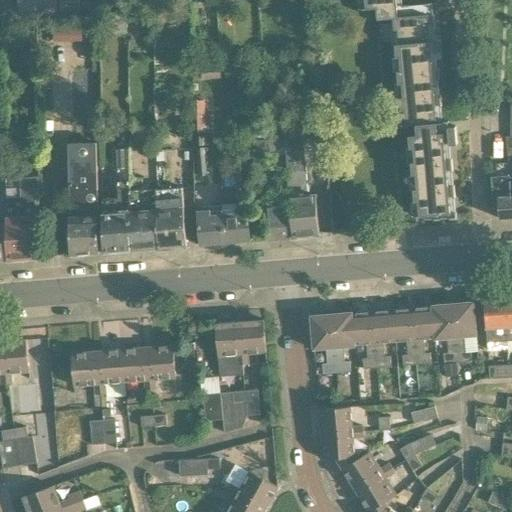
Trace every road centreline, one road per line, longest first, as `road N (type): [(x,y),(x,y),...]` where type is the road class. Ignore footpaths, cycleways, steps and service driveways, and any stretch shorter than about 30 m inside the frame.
road 1 (residential): [(0,298),(287,276)]
road 2 (residential): [(322,511),(304,466),(287,276)]
road 3 (residential): [(287,276),(511,257)]
